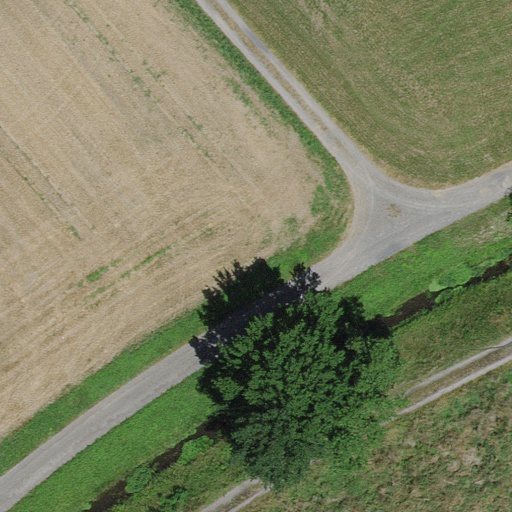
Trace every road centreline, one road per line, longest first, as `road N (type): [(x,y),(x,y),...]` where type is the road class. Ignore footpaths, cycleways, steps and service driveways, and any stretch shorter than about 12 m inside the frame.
road 1 (track): [(511,171),(392,224),(0,493)]
road 2 (track): [(511,351),(416,394),(235,511)]
road 3 (track): [(193,0),(392,224)]
